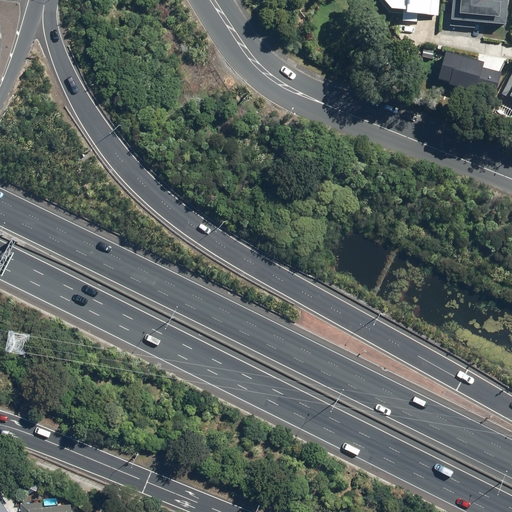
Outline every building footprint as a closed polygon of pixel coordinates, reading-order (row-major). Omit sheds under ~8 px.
[(386,0),(391,6),(406,7),(405,18),(416,19),(417,10),(436,12),(436,0),(386,0)] [(452,0),(450,24),(473,26),(473,22),(508,25),(510,0),(452,0)] [(433,64),(436,51),(422,48),(419,62),(433,64)] [(444,49),(436,78),(495,95),(502,71),(482,65),(484,61),(444,49)] [(511,75),(502,94),(511,98),(511,75)]
